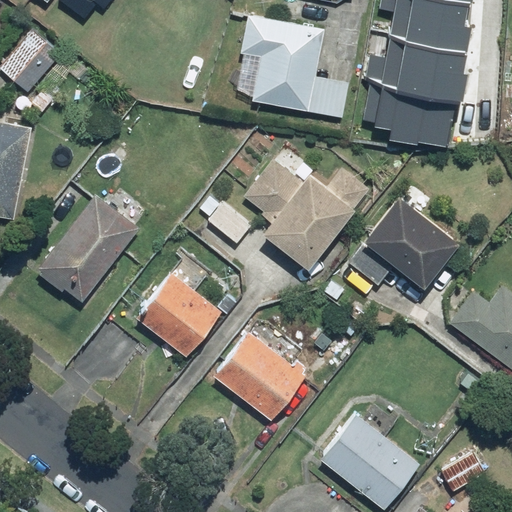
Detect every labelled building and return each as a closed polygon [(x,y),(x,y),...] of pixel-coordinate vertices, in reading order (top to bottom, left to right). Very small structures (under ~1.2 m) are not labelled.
[(466,35),(471,0),(385,0),(382,21),(466,35)] [(321,27),(241,13),(234,51),(260,56),(252,102),(342,117),(348,78),(313,73),(321,27)] [(457,85),(466,35),(382,21),(374,71),(457,85)] [(67,51),(38,25),(6,61),(35,87),(67,51)] [(449,135),(457,85),(374,71),(366,121),(449,135)] [(64,91),(50,79),(31,100),(45,113),(64,91)] [(0,203),(21,207),(37,117),(0,110),(0,203)] [(481,116),(455,116),(455,134),(481,134),(481,116)] [(295,177),(268,155),(236,196),(264,219),(256,229),(303,267),(368,186),(342,166),(324,188),(301,170),(295,177)] [(146,218),(103,186),(43,267),(68,285),(71,282),(89,295),(146,218)] [(248,225),(207,193),(196,207),(207,216),(204,219),(207,221),(201,229),(221,246),(227,238),(233,243),(248,225)] [(450,241),(387,195),(353,241),(358,244),(346,260),(377,281),(388,266),(417,286),(450,241)] [(176,246),(126,313),(181,354),(215,309),(225,316),(236,301),(223,291),(213,305),(192,289),(207,269),(176,246)] [(332,274),(316,289),(330,304),(346,288),(332,274)] [(470,284),(443,322),(511,371),(511,296),(496,285),(488,297),(470,284)] [(255,313),(206,373),(264,421),(304,373),(290,360),(299,349),(255,313)] [(317,324),(303,340),(319,355),(334,338),(317,324)] [(370,399),(356,418),(345,409),(311,455),(379,504),(412,459),(382,437),(396,418),(370,399)] [(469,445),(445,465),(463,486),(486,465),(469,445)] [(0,511),(9,511),(15,505),(0,493),(0,511)] [(495,511),(477,496),(463,511),(495,511)]
